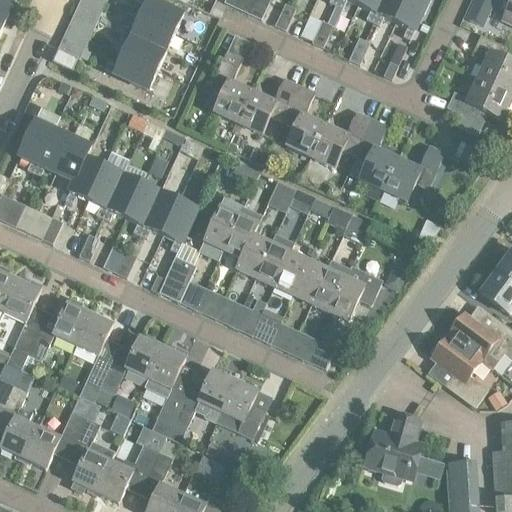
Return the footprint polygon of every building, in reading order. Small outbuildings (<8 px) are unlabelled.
[(185,18),(150,2),(146,0),(140,0),(138,5),(147,9),(142,21),(176,37),(185,18)] [(244,2),(240,0),(227,0),(225,6),(239,12),(244,2)] [(270,0),(258,0),(251,18),(262,23),(272,1),(270,0)] [(332,0),(330,6),(336,9),(340,0),(332,0)] [(362,0),(340,0),(336,9),(343,12),(347,3),(359,8),(362,0)] [(362,0),(359,8),(371,14),(366,23),(373,26),(385,0),(362,0)] [(385,0),(373,26),(380,29),(384,20),(396,25),(407,0),(385,0)] [(429,0),(407,0),(396,25),(408,31),(403,40),(410,43),(414,34),(429,0)] [(477,0),(468,22),(483,29),(495,0),(477,0)] [(0,41),(14,12),(0,5),(0,41)] [(286,8),(281,19),(291,24),(296,13),(286,8)] [(291,24),(281,19),(276,30),(286,35),(291,24)] [(127,29),(124,36),(168,55),(176,37),(142,21),(136,33),(127,29)] [(328,28),(323,25),(318,36),(328,41),(333,30),(328,28)] [(168,55),(124,36),(121,43),(130,47),(124,58),(159,74),(168,55)] [(318,36),(314,45),(313,47),(323,52),(328,41),(318,36)] [(511,96),(511,66),(500,61),(506,50),(481,38),(471,59),(485,66),(478,82),(511,97),(511,96)] [(85,52),(63,42),(59,51),(81,62),(85,52)] [(360,42),(355,53),(365,58),(370,47),(360,42)] [(52,65),(72,74),(78,61),(58,52),(52,65)] [(365,58),(355,53),(350,64),(360,69),(365,58)] [(242,64),(227,57),(211,93),(223,98),(214,117),(238,127),(252,97),(240,91),(242,87),(233,83),(242,64)] [(124,58),(119,70),(110,66),(107,73),(150,93),(159,74),(124,58)] [(399,70),(391,66),(384,80),(393,83),(399,70)] [(478,82),(469,102),(454,95),(447,111),(472,122),(477,112),(500,123),(511,97),(478,82)] [(62,85),(58,94),(70,99),(74,91),(62,85)] [(266,103),(252,97),(238,127),(261,138),(268,123),(281,129),(297,93),(284,87),(277,104),(268,100),(266,103)] [(74,91),(70,99),(75,102),(80,100),(83,94),(74,90),(74,91)] [(314,101),(297,93),(281,129),(294,135),(287,149),(311,160),(325,130),(312,124),(314,121),(307,117),(314,101)] [(103,114),(107,106),(94,100),(90,108),(103,114)] [(146,125),(132,119),(127,130),(141,137),(146,125)] [(339,137),(325,130),(311,160),(334,171),(342,156),(355,161),(370,127),(356,120),(348,137),(341,133),(339,137)] [(106,157),(119,126),(111,123),(97,153),(106,157)] [(55,134),(36,125),(20,160),(32,166),(28,175),(35,178),(55,134)] [(166,134),(149,125),(143,137),(144,137),(161,145),(162,141),(166,134)] [(388,135),(370,127),(355,161),(367,167),(360,183),(384,194),(398,163),(384,157),(386,154),(381,151),(388,135)] [(55,134),(35,178),(42,181),(46,173),(57,178),(74,143),(55,134)] [(93,152),(74,143),(57,178),(70,184),(65,192),(71,195),(75,186),(76,187),(88,163),(93,152)] [(194,146),(189,159),(199,164),(204,151),(194,146)] [(398,163),(384,194),(407,205),(416,187),(429,193),(445,158),(429,151),(421,170),(412,166),(411,169),(398,163)] [(250,164),(263,170),(268,158),(256,152),(250,164)] [(148,175),(161,181),(168,166),(155,160),(148,175)] [(71,195),(70,197),(66,206),(73,209),(77,200),(90,206),(106,171),(88,163),(76,187),(75,186),(71,195)] [(125,180),(106,171),(90,206),(101,211),(97,220),(105,224),(125,180)] [(252,172),(244,189),(253,193),(261,177),(252,172)] [(125,180),(105,224),(111,227),(115,217),(128,224),(144,189),(125,180)] [(296,194),(279,186),(274,196),(291,204),(296,194)] [(144,189),(128,224),(138,228),(134,237),(143,241),(163,198),(144,189)] [(182,206),(163,198),(143,241),(148,244),(152,235),(166,241),(182,206)] [(315,202),(310,215),(319,219),(324,207),(315,202)] [(225,203),(200,257),(218,265),(224,254),(240,220),(244,211),(225,203)] [(16,204),(6,225),(11,228),(21,207),(16,204)] [(182,206),(166,241),(176,245),(171,255),(178,258),(198,214),(182,206)] [(26,209),(21,207),(11,228),(16,230),(26,209)] [(58,208),(52,221),(57,223),(63,210),(58,208)] [(240,220),(224,254),(242,263),(243,263),(254,239),(259,228),(263,220),(244,211),(240,220)] [(344,215),(338,229),(347,233),(352,220),(353,219),(344,215)] [(352,220),(347,233),(367,241),(372,229),(352,220)] [(52,221),(43,242),(42,243),(48,245),(57,223),(52,221)] [(63,226),(57,223),(48,245),(53,248),(63,226)] [(85,262),(95,240),(89,238),(79,260),(85,262)] [(243,263),(242,263),(237,274),(258,283),(274,249),(271,247),(254,239),(243,263)] [(100,243),(95,240),(85,262),(90,265),(100,243)] [(274,249),(258,283),(276,292),(292,257),(291,256),(295,249),(275,240),(271,247),(274,249)] [(122,279),(132,258),(126,255),(116,277),(122,279)] [(405,255),(401,263),(411,268),(415,260),(405,255)] [(511,255),(497,276),(511,286),(511,255)] [(292,257),(276,292),(294,300),(311,265),(292,257)] [(137,260),(132,258),(122,279),(127,282),(137,260)] [(175,263),(166,283),(159,297),(177,305),(186,288),(188,284),(193,271),(175,263)] [(329,274),(313,309),(332,317),(352,274),(331,264),(327,273),(329,274)] [(327,273),(311,265),(294,300),(313,309),(329,274),(327,273)] [(0,316),(3,318),(19,285),(10,281),(8,280),(11,275),(0,269),(0,316)] [(395,270),(386,289),(400,295),(408,277),(395,270)] [(354,271),(352,274),(332,317),(349,325),(359,304),(372,310),(383,284),(354,271)] [(511,315),(511,286),(497,276),(481,298),(510,319),(511,315)] [(159,297),(166,283),(158,279),(151,293),(159,297)] [(19,285),(3,318),(25,328),(26,329),(35,310),(41,296),(44,290),(31,283),(29,289),(26,288),(19,285)] [(201,290),(195,301),(205,305),(210,294),(201,290)] [(244,309),(249,312),(255,300),(249,297),(244,309)] [(205,305),(195,301),(190,311),(200,316),(205,305)] [(62,322),(53,341),(76,351),(91,318),(81,314),(83,310),(84,308),(71,302),(68,308),(62,322)] [(250,312),(249,312),(244,309),(240,308),(235,319),(245,323),(250,312)] [(266,314),(265,316),(264,319),(277,325),(279,320),(266,314)] [(91,318),(76,351),(98,361),(113,329),(99,322),(91,318)] [(451,339),(450,341),(482,364),(481,365),(493,373),(505,357),(511,362),(511,334),(496,323),(487,334),(466,318),(463,321),(460,319),(452,330),(455,332),(450,338),(451,339)] [(245,323),(235,319),(230,330),(240,334),(245,323)] [(277,325),(272,336),(282,340),(287,330),(277,325)] [(22,334),(13,356),(7,368),(21,374),(25,366),(28,359),(37,341),(22,334)] [(282,340),(272,336),(267,347),(277,351),(282,340)] [(50,347),(37,341),(28,359),(35,362),(42,366),(50,347)] [(157,344),(156,348),(141,341),(126,374),(148,385),(165,348),(157,344)] [(482,364),(450,341),(448,342),(443,348),(440,346),(432,357),(435,359),(433,362),(456,380),(447,391),(475,412),(488,394),(470,381),(481,365),(482,364)] [(324,347),(314,342),(309,353),(319,358),(324,347)] [(148,385),(145,391),(167,401),(158,421),(172,428),(185,401),(171,395),(179,377),(186,362),(188,357),(176,351),(176,353),(174,357),(164,352),(148,385)] [(319,358),(309,353),(304,364),(314,368),(319,358)] [(25,366),(21,374),(28,377),(35,362),(28,359),(25,366)] [(100,393),(110,371),(96,364),(86,386),(87,387),(100,393)] [(124,377),(110,371),(100,393),(110,397),(114,399),(124,377)] [(503,391),(511,375),(502,371),(494,386),(503,391)] [(185,401),(172,428),(186,434),(195,415),(204,419),(205,419),(205,421),(217,427),(221,418),(236,385),(228,381),(214,374),(206,390),(198,408),(185,401)] [(0,409),(5,411),(15,389),(0,382),(0,409)] [(221,418),(217,427),(239,436),(253,443),(254,444),(267,417),(265,416),(252,410),(258,396),(259,395),(244,388),(236,385),(221,418)] [(86,386),(80,401),(94,407),(96,401),(100,393),(87,387),(86,386)] [(15,389),(5,411),(17,417),(18,416),(20,411),(21,411),(28,395),(15,389)] [(100,393),(96,401),(105,406),(110,397),(100,393)] [(501,397),(490,404),(496,414),(508,407),(501,397)] [(112,414),(129,421),(135,409),(118,401),(112,414)] [(16,421),(8,438),(1,453),(23,463),(38,432),(28,427),(32,417),(21,411),(20,411),(18,416),(17,417),(16,420),(16,421)] [(73,416),(63,438),(77,444),(87,422),(73,416)] [(397,420),(390,441),(377,437),(367,470),(384,475),(382,482),(384,486),(398,490),(402,488),(403,481),(412,484),(422,450),(415,448),(422,427),(397,420)] [(101,429),(87,422),(77,444),(91,451),(93,446),(101,429)] [(511,426),(500,427),(502,457),(502,461),(511,459),(511,426)] [(38,432),(23,463),(46,474),(60,442),(38,432)] [(167,441),(157,436),(150,451),(159,456),(160,456),(167,441)] [(116,456),(93,446),(91,451),(81,470),(81,471),(73,487),(74,487),(71,493),(84,499),(86,493),(96,497),(96,498),(111,466),(115,457),(116,456)] [(111,466),(96,498),(118,508),(120,509),(128,493),(136,474),(137,473),(149,478),(159,456),(150,451),(145,449),(145,450),(137,467),(137,468),(125,463),(121,471),(111,466)] [(232,454),(226,467),(241,473),(246,461),(232,454)] [(160,456),(159,456),(149,478),(163,485),(173,463),(160,456)] [(502,457),(492,458),(495,511),(511,511),(511,459),(502,461),(502,457)] [(447,467),(449,511),(479,511),(477,465),(447,467)] [(161,489),(153,505),(149,511),(177,511),(183,499),(161,489)] [(183,499),(177,511),(221,511),(225,506),(211,500),(210,501),(206,510),(204,509),(183,499)]
